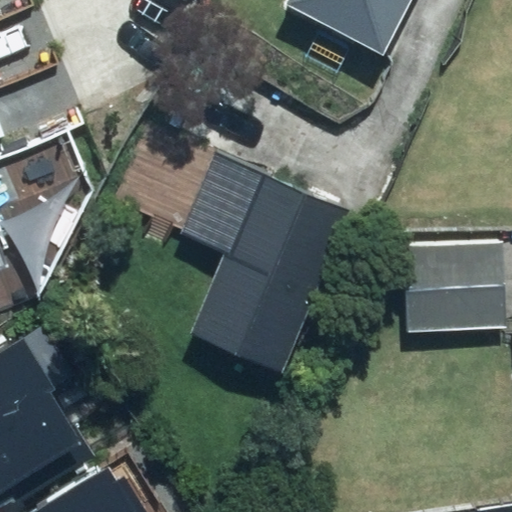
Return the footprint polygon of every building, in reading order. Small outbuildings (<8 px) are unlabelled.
[(310,0),(372,32),(388,0),(310,0)] [(181,133),(232,159),(269,89),(218,63),(181,133)] [(351,202),(260,163),(249,188),(240,184),(217,239),(224,242),(190,322),(283,362),(351,202)] [(505,234),(402,237),(404,326),(507,323),(505,234)] [(53,359),(25,313),(0,328),(0,464),(4,462),(16,482),(91,436),(46,363),(53,359)] [(153,511),(109,447),(14,511),(153,511)] [(394,511),(384,451),(312,463),(319,511),(394,511)]
